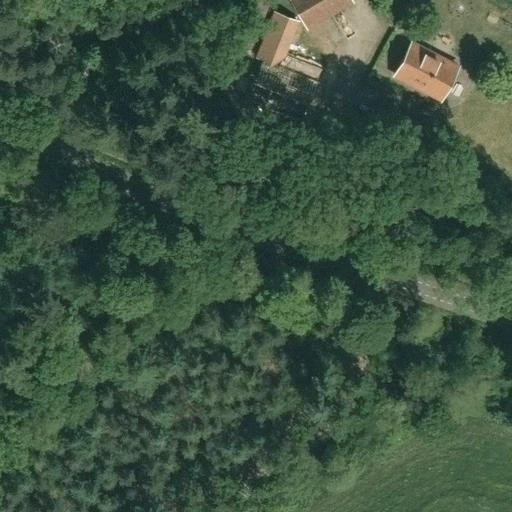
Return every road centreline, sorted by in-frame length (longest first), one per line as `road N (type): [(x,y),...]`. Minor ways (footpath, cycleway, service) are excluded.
road 1 (tertiary): [(511,319),(181,208),(0,128)]
road 2 (track): [(256,234),(0,444)]
